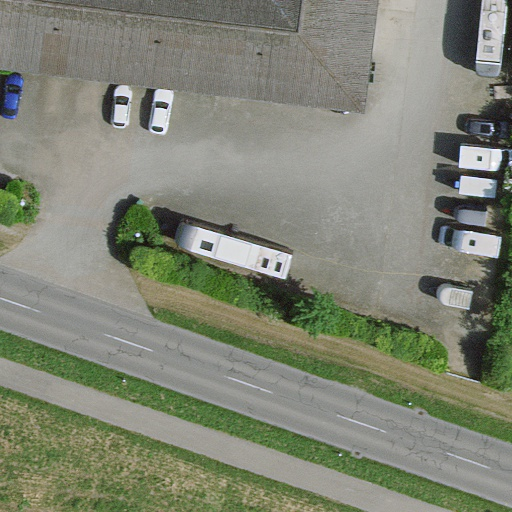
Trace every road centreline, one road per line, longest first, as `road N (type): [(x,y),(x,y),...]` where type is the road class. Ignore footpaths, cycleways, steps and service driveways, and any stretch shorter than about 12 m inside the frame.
road 1 (primary): [(0,300),(511,477)]
road 2 (track): [(511,400),(0,225)]
road 3 (track): [(0,371),(392,511)]
